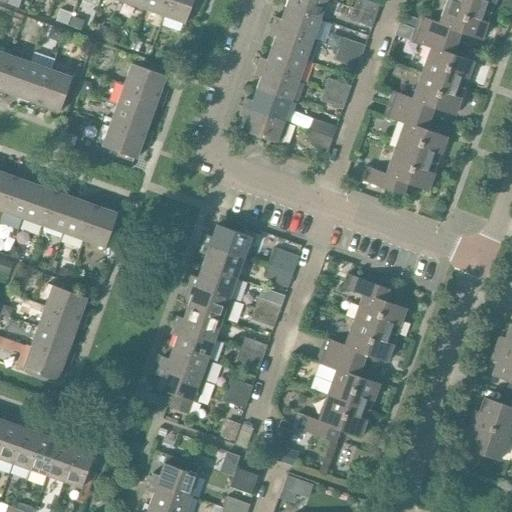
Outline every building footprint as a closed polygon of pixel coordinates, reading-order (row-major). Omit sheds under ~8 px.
[(19,0),(7,0),(6,4),(18,9),(21,0),(19,0)] [(143,9),(145,0),(122,0),(122,2),(143,9)] [(164,17),(169,0),(145,0),(143,9),(164,17)] [(169,0),(164,17),(184,24),(192,0),(169,0)] [(286,0),(285,6),(320,19),(327,0),(286,0)] [(355,0),(353,8),(375,15),(379,4),(367,0),(355,0)] [(418,15),(414,27),(456,42),(460,31),(481,39),(491,12),(456,0),(445,0),(438,22),(418,15)] [(456,0),(491,12),(494,0),(456,0)] [(273,16),(270,25),(313,40),(320,19),(285,6),(280,18),(273,16)] [(371,27),(375,15),(353,8),(348,19),(371,27)] [(59,9),(55,22),(66,26),(71,13),(59,9)] [(72,16),(68,27),(74,29),(81,31),(85,21),(72,16)] [(51,25),(46,38),(58,42),(63,30),(51,25)] [(94,36),(108,41),(112,30),(98,25),(94,36)] [(270,25),(267,34),(274,37),(270,47),(306,60),(306,61),(310,62),(310,61),(318,41),(313,40),(270,25)] [(414,27),(409,40),(429,48),(420,72),(464,87),(473,61),(452,54),(456,42),(414,27)] [(338,49),(361,57),(365,45),(342,37),(338,49)] [(259,57),(256,65),(299,80),(306,61),(306,60),(270,47),(266,59),(259,57)] [(357,68),(361,57),(338,49),(334,60),(357,68)] [(0,84),(11,54),(0,50),(0,84)] [(19,98),(32,62),(11,54),(0,84),(0,97),(3,99),(5,93),(19,98)] [(36,110),(51,68),(32,62),(19,98),(30,101),(27,107),(36,110)] [(122,84),(165,98),(168,91),(161,88),(166,75),(130,63),(122,84)] [(256,65),(253,75),(260,77),(256,89),(291,101),(299,80),(256,65)] [(51,68),(36,110),(44,113),(46,107),(59,112),(72,76),(51,68)] [(391,90),(387,103),(393,105),(429,118),(433,107),(454,115),(464,87),(420,72),(411,97),(391,90)] [(324,89),(346,97),(350,86),(328,78),(324,89)] [(84,81),(80,92),(90,95),(92,89),(89,83),(84,81)] [(162,107),(165,98),(122,84),(115,105),(151,117),(155,105),(162,107)] [(245,97),(242,107),(284,121),(291,101),(256,89),(252,100),(245,97)] [(342,108),(346,97),(324,89),(320,100),(342,108)] [(387,103),(382,116),(402,123),(393,148),(437,163),(446,137),(425,129),(429,118),(393,105),(387,103)] [(147,129),(151,117),(115,105),(108,124),(150,140),(153,131),(147,129)] [(242,107),(239,115),(245,118),(241,130),(281,143),(289,123),(284,121),(242,107)] [(309,130),(332,138),(336,126),(313,119),(309,130)] [(147,148),(150,140),(108,124),(100,146),(136,159),(141,145),(147,148)] [(328,149),(332,138),(309,130),(305,141),(328,149)] [(62,141),(61,144),(72,148),(73,145),(76,137),(65,133),(62,141)] [(364,165),(360,179),(402,194),(407,182),(428,190),(437,163),(393,148),(385,172),(364,165)] [(0,211),(1,211),(17,169),(8,166),(5,173),(0,170),(0,211)] [(20,218),(34,183),(23,179),(25,172),(17,169),(1,211),(20,218)] [(40,225),(57,184),(49,181),(46,188),(34,183),(20,218),(40,225)] [(62,233),(75,198),(64,194),(67,187),(57,184),(40,225),(62,233)] [(82,240),(98,198),(89,195),(87,202),(75,198),(62,233),(82,240)] [(98,198),(82,240),(104,248),(117,212),(105,208),(107,201),(98,198)] [(202,242),(244,258),(252,237),(216,224),(211,236),(205,234),(202,242)] [(237,278),(244,258),(202,242),(199,252),(205,254),(201,265),(237,278)] [(12,246),(9,256),(19,260),(21,254),(18,248),(12,246)] [(269,267),(291,275),(298,256),(276,248),(269,267)] [(0,258),(0,271),(8,275),(12,263),(13,263),(0,258)] [(340,260),(337,270),(347,273),(350,263),(340,260)] [(229,299),(237,278),(201,265),(197,277),(190,275),(187,283),(229,299)] [(287,286),(291,275),(269,267),(265,278),(287,286)] [(60,268),(58,274),(72,278),(74,273),(60,268)] [(88,273),(85,283),(101,288),(104,279),(88,273)] [(352,319),(396,334),(405,308),(384,301),(389,289),(346,273),(341,287),(361,294),(352,319)] [(229,299),(187,283),(184,292),(191,295),(187,307),(222,319),(226,321),(234,301),(229,299)] [(44,304),(86,320),(88,312),(82,310),(87,297),(51,284),(44,304)] [(254,308),(277,316),(281,304),(258,296),(254,308)] [(83,329),(86,320),(44,304),(36,326),(72,339),(76,327),(83,329)] [(3,306),(0,314),(9,318),(12,309),(3,306)] [(215,339),(222,319),(187,307),(183,318),(176,315),(173,324),(215,339)] [(273,327),(277,316),(254,308),(250,319),(273,327)] [(387,361),(396,334),(352,319),(343,344),(324,337),(319,349),(335,355),(362,365),(366,354),(387,361)] [(208,360),(215,339),(173,324),(170,333),(176,335),(172,347),(208,360)] [(511,324),(509,324),(505,338),(499,336),(495,347),(511,352),(511,324)] [(68,351),(72,339),(36,326),(29,347),(71,361),(74,353),(68,351)] [(240,349),(262,357),(267,345),(244,337),(240,349)] [(68,370),(71,361),(29,347),(22,368),(57,380),(62,368),(68,370)] [(212,362),(208,360),(172,347),(168,358),(162,356),(158,365),(205,382),(212,362)] [(511,352),(495,347),(491,358),(497,360),(492,374),(509,380),(505,392),(511,394),(511,352)] [(258,368),(262,357),(240,349),(236,359),(258,368)] [(358,376),(362,365),(335,355),(319,349),(315,363),(334,370),(326,394),(370,409),(379,383),(358,376)] [(197,402),(205,382),(158,365),(155,374),(161,376),(157,389),(172,394),(168,406),(188,414),(193,401),(197,402)] [(225,389),(248,397),(252,385),(229,378),(225,389)] [(244,408),(248,397),(225,389),(221,400),(244,408)] [(511,394),(505,392),(501,403),(483,397),(479,411),(473,409),(469,420),(509,434),(511,427),(511,394)] [(360,436),(370,409),(326,394),(317,419),(297,412),(292,426),(334,441),(339,429),(360,436)] [(0,445),(8,422),(0,418),(0,445)] [(224,423),(220,437),(234,442),(239,428),(240,425),(226,420),(224,423)] [(501,459),(509,434),(469,420),(465,432),(471,434),(466,448),(483,454),(479,465),(503,474),(507,461),(501,459)] [(0,459),(12,464),(25,428),(8,422),(0,445),(0,459)] [(30,470),(43,434),(25,428),(12,464),(30,470)] [(46,476),(59,440),(43,434),(30,470),(46,476)] [(64,482),(77,446),(59,440),(46,476),(64,482)] [(270,442),(265,456),(279,460),(292,465),(297,452),(283,447),(270,442)] [(77,446),(64,482),(81,488),(94,452),(77,446)] [(149,481),(191,496),(202,467),(166,454),(163,462),(159,475),(152,473),(149,481)] [(252,495),(260,474),(237,466),(229,487),(252,495)] [(306,493),(309,484),(286,475),(278,498),(290,502),(294,489),(306,493)] [(171,511),(185,511),(191,496),(149,481),(146,490),(152,493),(148,504),(171,511)] [(223,507),(237,511),(246,511),(249,504),(227,496),(223,507)]
